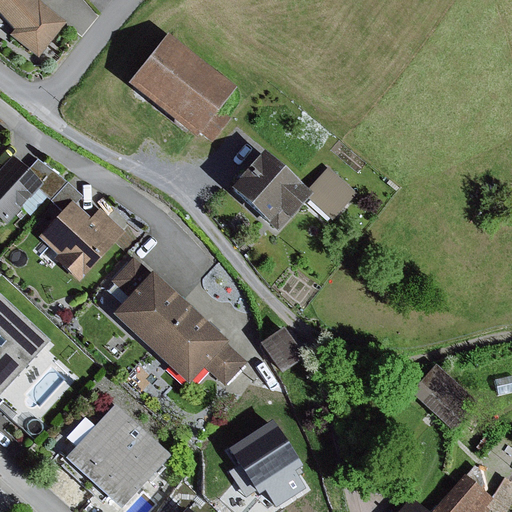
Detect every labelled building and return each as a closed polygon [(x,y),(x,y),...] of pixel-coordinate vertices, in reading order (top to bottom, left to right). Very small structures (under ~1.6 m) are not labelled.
[(0,0),(0,14),(14,29),(9,35),(39,58),(66,23),(39,1),(38,0),(0,0)] [(237,88),(169,34),(129,84),(198,137),(200,134),(212,143),(232,119),(220,111),(237,88)] [(308,191),(265,150),(231,188),(278,232),(309,199),(312,194),(308,191)] [(13,156),(0,170),(0,218),(7,225),(39,191),(44,185),(29,171),(13,156)] [(38,160),(29,171),(44,185),(39,191),(62,212),(73,201),(77,205),(83,197),(68,184),(38,160)] [(357,194),(328,168),(308,191),(312,194),(309,199),(333,221),(357,194)] [(77,205),(73,201),(62,212),(39,238),(58,256),(54,259),(79,283),(126,233),(100,209),(91,218),(77,205)] [(151,273),(134,258),(111,281),(129,298),(113,315),(190,385),(205,368),(225,387),(236,375),(247,362),(227,343),(228,342),(152,271),(151,273)] [(0,395),(51,341),(0,294),(0,395)] [(283,328),(261,345),(280,372),(305,357),(283,328)] [(480,404),(445,373),(418,401),(454,433),(480,404)] [(511,392),(511,376),(493,380),(497,395),(511,392)] [(172,456),(115,405),(95,426),(86,418),(67,438),(76,447),(65,458),(69,462),(61,467),(100,502),(106,495),(122,509),(172,456)] [(465,474),(432,511),(489,511),(491,511),(487,507),(494,499),(492,498),(465,474)] [(493,511),(507,511),(511,504),(511,482),(505,479),(492,498),(494,499),(487,507),(491,511),(493,511)] [(428,511),(411,498),(399,511),(428,511)]
